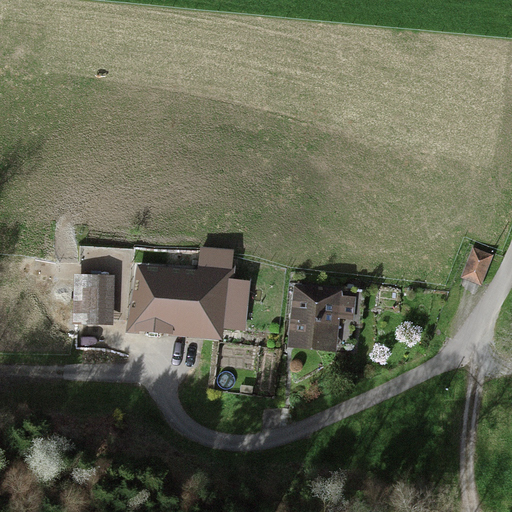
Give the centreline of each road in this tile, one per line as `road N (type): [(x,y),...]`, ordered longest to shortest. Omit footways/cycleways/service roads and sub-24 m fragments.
road 1 (unclassified): [(69,372),(144,373),(194,432),(232,443),(271,439),(389,389),(469,341),(511,261)]
road 2 (track): [(472,511),(470,418),(479,358),(469,341)]
